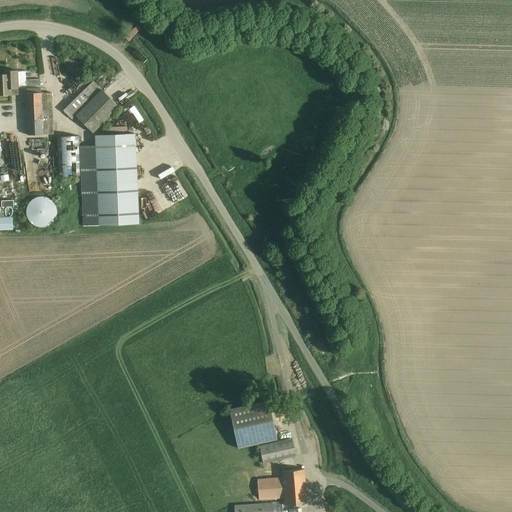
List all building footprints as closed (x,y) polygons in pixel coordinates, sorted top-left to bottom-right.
[(11,89),(18,89),(18,72),(7,71),(7,75),(0,74),(0,95),(11,95),(11,89)] [(75,116),(93,133),(119,107),(93,81),(63,111),(72,119),(75,116)] [(51,136),(51,95),(51,94),(40,94),(40,90),(26,90),(26,95),(26,136),(51,136)] [(83,226),(99,225),(139,224),(135,134),(95,135),(95,146),(80,146),(83,226)] [(55,178),(78,178),(77,138),(55,139),(55,178)] [(5,155),(6,171),(13,170),(12,155),(5,155)] [(46,164),(37,165),(39,183),(48,182),(46,164)] [(22,190),(31,191),(32,172),(23,171),(22,190)] [(15,173),(6,173),(7,195),(16,194),(15,173)] [(169,197),(180,219),(201,209),(190,187),(169,197)] [(34,198),(30,202),(27,206),(26,211),(27,216),(29,220),(32,224),(36,226),(41,227),(46,226),(51,224),(54,220),(56,216),(57,211),(55,206),(53,201),(49,198),(44,197),(39,197),(34,198)] [(177,213),(171,215),(173,222),(180,220),(177,213)] [(12,217),(3,218),(3,215),(0,214),(0,229),(12,229),(12,217)] [(229,409),(238,448),(277,440),(268,400),(229,409)] [(292,439),(259,446),(263,463),(296,456),(292,439)] [(284,505),(306,503),(304,469),(281,471),(282,479),(256,481),(258,500),(284,498),(284,505)] [(282,511),(282,502),(234,505),(234,511),(282,511)]
